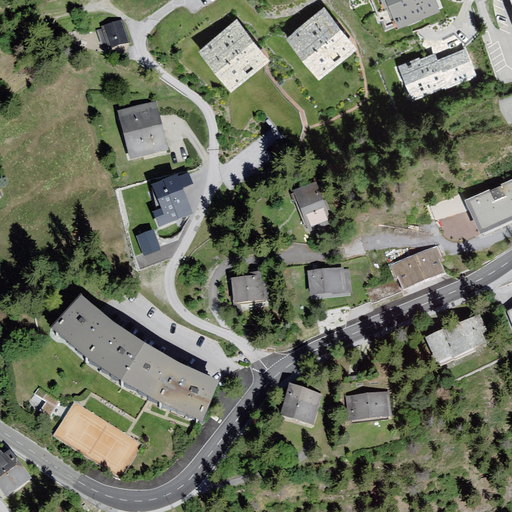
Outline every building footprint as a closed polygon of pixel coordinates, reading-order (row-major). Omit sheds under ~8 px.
[(443,11),(438,0),(379,0),(391,31),(443,11)] [(360,47),(326,5),(286,37),(320,79),(360,47)] [(273,59),(239,16),(199,48),(233,91),(273,59)] [(131,44),(125,23),(104,29),(111,50),(131,44)] [(448,94),(482,82),(468,47),(438,59),(436,53),(401,66),(414,100),(446,88),(448,94)] [(165,148),(155,105),(120,113),(130,156),(165,148)] [(192,212),(179,179),(156,189),(166,214),(155,218),(161,232),(188,221),(185,215),(192,212)] [(310,233),(335,223),(321,185),(296,194),(310,233)] [(511,188),(470,207),(486,241),(511,228),(511,188)] [(154,231),(138,237),(145,256),(161,249),(154,231)] [(448,276),(438,252),(396,269),(406,293),(448,276)] [(354,295),(351,272),(312,276),(315,300),(354,295)] [(273,307),(270,280),(237,284),(239,310),(273,307)] [(130,394),(156,354),(124,335),(88,303),(57,335),(89,367),(130,394)] [(498,346),(486,319),(437,342),(449,369),(498,346)] [(156,354),(130,394),(167,415),(211,432),(227,388),(187,372),(156,354)] [(320,429),(328,397),(294,388),(286,420),(320,429)] [(395,396),(351,401),(354,426),(398,421),(395,396)] [(0,491),(9,504),(35,485),(13,455),(0,464),(0,491)]
